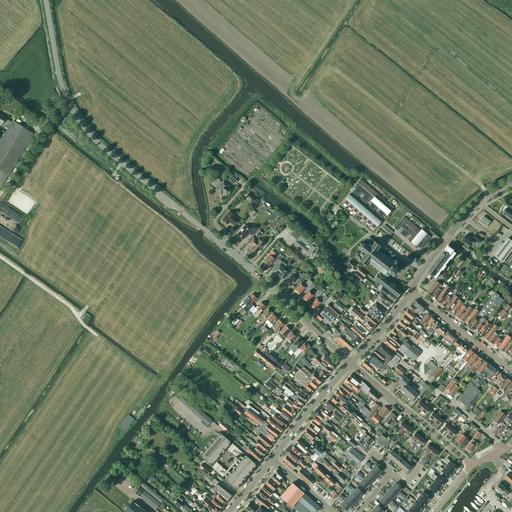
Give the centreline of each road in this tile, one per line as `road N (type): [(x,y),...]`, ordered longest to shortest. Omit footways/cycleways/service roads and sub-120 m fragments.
road 1 (tertiary): [(220,242),(75,116),(57,72),(45,0)]
road 2 (tertiary): [(351,364),(220,242)]
road 3 (unclassified): [(470,465),(351,364)]
road 4 (unclassified): [(511,370),(412,289)]
road 5 (track): [(0,256),(96,335)]
road 6 (tertiary): [(272,458),(351,364)]
